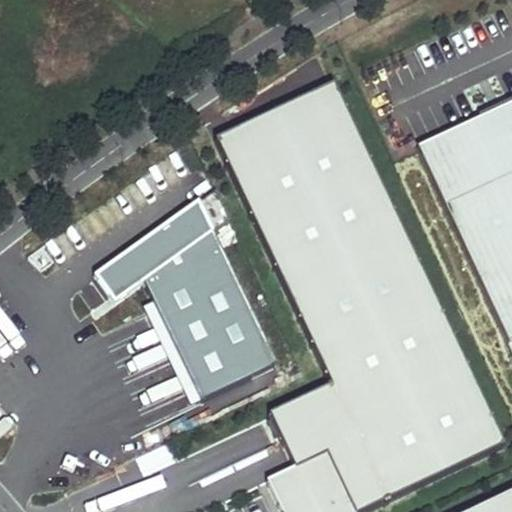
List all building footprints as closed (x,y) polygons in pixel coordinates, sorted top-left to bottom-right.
[(329,75),(209,133),(328,382),(267,410),(296,470),(267,484),(280,511),(368,511),(508,446),(329,75)] [(511,100),(417,143),(511,353),(511,100)] [(216,192),(202,197),(212,225),(226,220),(216,192)] [(198,197),(97,271),(116,301),(144,279),(205,398),(277,364),(198,197)] [(511,511),(511,492),(507,480),(434,511),(511,511)]
